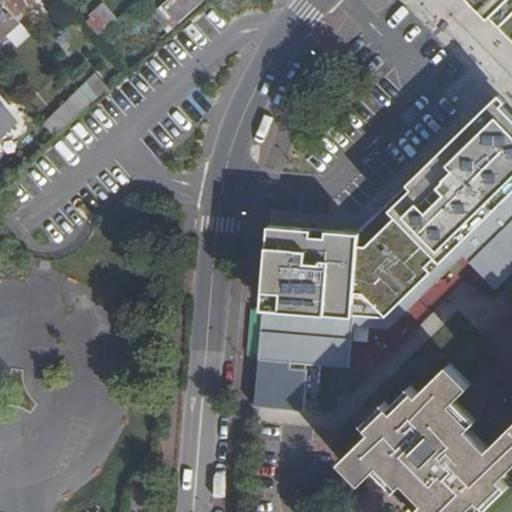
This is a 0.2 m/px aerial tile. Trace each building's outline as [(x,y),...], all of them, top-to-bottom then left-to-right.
[(0,0),(0,40),(23,22),(16,13),(3,0),(0,0)] [(3,0),(16,13),(31,0),(3,0)] [(511,0),(474,0),(511,39),(511,0)] [(108,34),(119,12),(100,2),(89,25),(108,34)] [(0,146),(31,118),(0,84),(0,146)] [(56,134),(94,100),(83,88),(45,121),(56,134)] [(266,219),(255,354),(346,362),(350,311),(379,314),(452,244),(492,286),(511,266),(511,113),(494,95),(355,227),(266,219)] [(181,108),(152,133),(165,147),(193,122),(181,108)] [(511,429),(492,449),(471,427),(473,424),(453,403),(472,384),(451,364),(421,394),(419,393),(397,412),(392,407),(372,426),(376,431),(347,459),(365,479),(383,461),(403,483),(406,480),(427,501),(417,511),(416,511),(465,511),(481,497),(486,500),(507,481),(502,475),(511,465),(511,429)]
